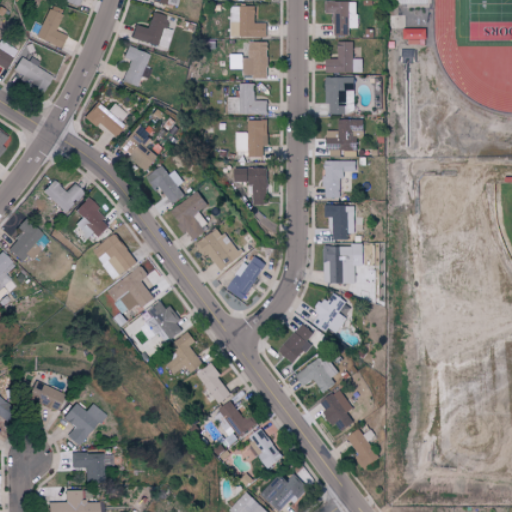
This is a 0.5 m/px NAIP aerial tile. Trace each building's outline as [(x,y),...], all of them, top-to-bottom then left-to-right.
[(351,34),(351,27),(358,27),(359,1),(327,0),(326,12),(335,13),(334,34),(351,34)] [(257,5),(232,5),(232,36),(268,36),(268,22),(256,22),(257,5)] [(65,35),(54,31),(61,14),(47,9),(41,25),(32,22),(27,34),(61,47),(65,35)] [(166,50),(172,30),(163,28),(166,17),(151,12),(146,28),(134,25),(130,39),(166,50)] [(269,41),(251,40),(250,55),(231,54),(231,68),(244,68),(244,76),(269,76),(269,41)] [(364,71),(364,58),(355,58),(354,41),(339,41),(339,58),(328,58),(328,72),(364,71)] [(122,58),(128,60),(121,81),(136,86),(147,54),(126,46),(122,58)] [(0,66),(5,69),(12,57),(0,50),(0,66)] [(20,57),(12,70),(21,75),(18,80),(41,93),(51,77),(35,67),(38,61),(30,56),(27,61),(20,57)] [(356,76),(327,76),(327,103),(331,103),(331,112),(355,113),(356,76)] [(229,96),(228,112),(268,113),(268,99),(256,99),(256,83),(241,83),(241,96),(229,96)] [(126,113),(112,103),(107,110),(94,102),(84,117),(115,138),(124,124),(121,121),(126,113)] [(265,155),(264,144),(269,144),(269,118),(249,118),(249,130),(237,131),(237,151),(249,150),(250,155),(265,155)] [(365,119),(339,118),(339,129),(328,129),(327,148),(358,149),(358,132),(365,132),(365,119)] [(159,155),(149,146),(154,140),(137,124),(118,146),(146,170),(159,155)] [(0,148),(8,139),(0,132),(0,148)] [(357,170),(358,159),(326,159),(325,195),(342,195),(342,170),(357,170)] [(179,185),(185,180),(176,169),(170,173),(163,164),(147,176),(156,187),(160,184),(174,202),(185,193),(179,185)] [(254,203),(269,202),(268,166),(235,167),(236,180),(254,180),(254,203)] [(72,183),(65,191),(52,179),(41,191),(64,212),(82,192),(72,183)] [(194,238),(206,231),(195,213),(209,204),(200,190),(171,208),(186,232),(189,230),(194,238)] [(99,236),(111,223),(85,199),(74,210),(81,217),(74,224),(88,237),(94,231),(99,236)] [(357,236),(358,204),(327,203),(327,216),(331,216),(331,227),(335,227),(335,235),(357,236)] [(26,255),(30,259),(47,239),(23,218),(15,228),(20,233),(7,248),(21,261),(26,255)] [(228,231),(223,234),(219,227),(196,242),(205,255),(210,251),(221,269),(243,255),(228,231)] [(116,278),(139,260),(116,232),(93,249),(116,278)] [(365,264),(365,241),(355,241),(355,245),(326,244),(325,281),(356,281),(357,264),(365,264)] [(0,287),(9,279),(4,274),(13,265),(0,250),(0,287)] [(227,288),(244,298),(266,261),(255,254),(249,264),(244,261),(227,288)] [(155,297),(142,278),(149,274),(144,265),(108,287),(123,312),(139,302),(141,306),(155,297)] [(150,308),(154,316),(149,319),(163,342),(184,330),(178,321),(179,320),(166,298),(150,308)] [(312,343),(308,339),(315,332),(304,322),(280,349),(294,362),(312,343)] [(186,364),(192,371),(204,361),(191,344),(197,339),(189,329),(171,344),(179,354),(168,363),(175,373),(186,364)] [(337,382),(333,375),(339,372),(326,353),(297,372),(305,384),(315,377),(324,391),(337,382)] [(219,402),(233,392),(212,362),(198,372),(219,402)] [(56,410),(63,393),(33,380),(26,398),(56,410)] [(354,406),(340,387),(320,402),(342,430),(355,420),(348,411),(354,406)] [(0,416),(9,406),(0,398),(0,416)] [(215,412),(233,440),(259,422),(252,412),(245,417),(233,400),(215,412)] [(61,416),(73,427),(65,436),(76,446),(104,415),(90,403),(83,411),(74,402),(61,416)] [(248,436),(269,467),(284,456),(263,426),(248,436)] [(367,466),(381,457),(370,439),(377,435),(372,428),(365,433),(361,427),(347,436),(367,466)] [(84,467),(84,482),(103,482),(102,466),(111,466),(110,453),(70,454),(71,468),(84,467)] [(262,492),(280,510),(292,498),(295,502),(309,486),(295,473),(289,479),(282,472),(262,492)] [(47,502),(46,511),(96,511),(97,501),(80,501),(80,490),(64,490),(64,502),(47,502)] [(270,511),(247,490),(229,508),(232,511),(270,511)]
